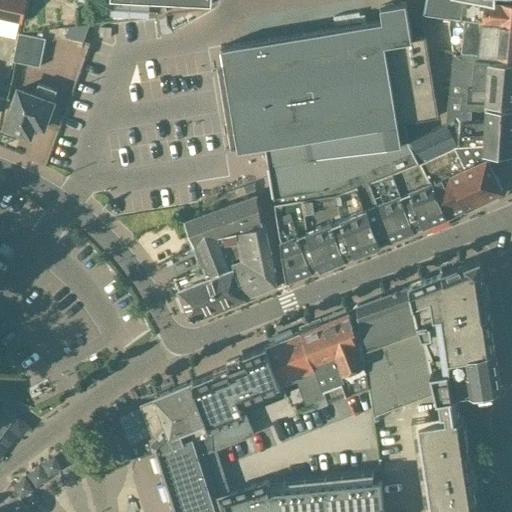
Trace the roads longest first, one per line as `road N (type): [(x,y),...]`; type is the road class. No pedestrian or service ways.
road 1 (residential): [(500,221),(175,348)]
road 2 (residential): [(175,348),(129,265),(94,228),(68,204),(0,170)]
road 3 (residential): [(366,427),(240,467),(253,511)]
road 4 (residential): [(175,348),(132,369),(58,426)]
